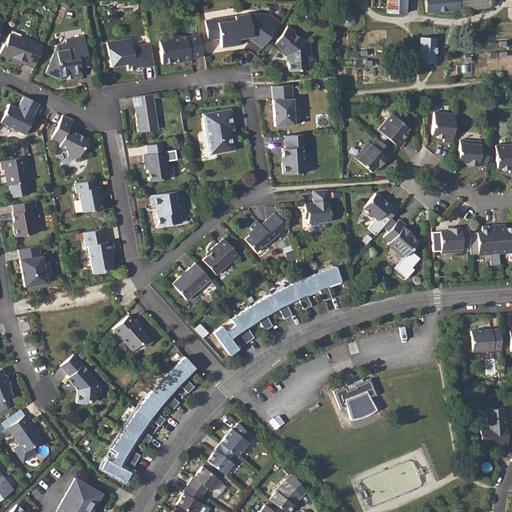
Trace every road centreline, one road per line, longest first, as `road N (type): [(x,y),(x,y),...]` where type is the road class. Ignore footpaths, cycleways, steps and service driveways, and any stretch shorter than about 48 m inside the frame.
road 1 (residential): [(110,127),(110,94),(244,75),(265,190),(235,199),(139,283)]
road 2 (tertiary): [(228,388),(269,356),(346,319),(511,294)]
road 3 (residential): [(139,283),(110,127)]
road 4 (tertiary): [(135,511),(187,432),(228,388)]
road 5 (residential): [(228,388),(139,283)]
road 6 (residential): [(110,127),(0,77)]
